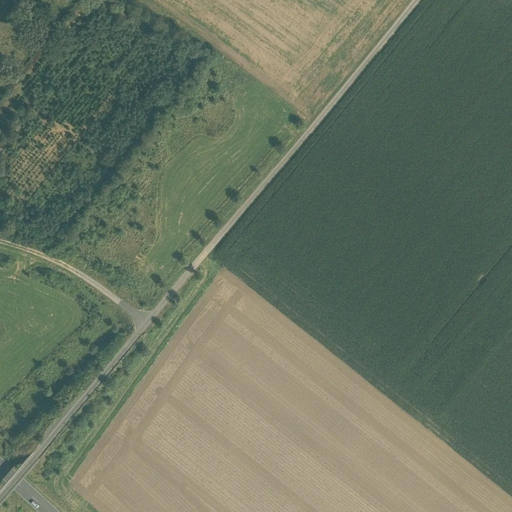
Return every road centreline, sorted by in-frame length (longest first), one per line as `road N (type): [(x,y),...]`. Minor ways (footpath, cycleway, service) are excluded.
road 1 (track): [(0,492),(202,264),(418,0)]
road 2 (track): [(0,237),(39,249),(149,319)]
